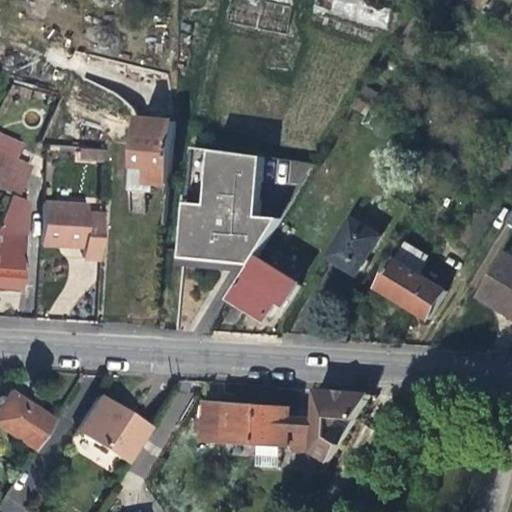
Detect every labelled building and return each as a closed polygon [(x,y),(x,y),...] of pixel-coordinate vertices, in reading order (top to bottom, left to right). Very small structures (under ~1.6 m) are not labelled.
[(398,0),(317,0),(313,14),(389,34),(398,0)] [(415,14),(396,42),(417,55),(422,46),(412,40),(424,21),(415,14)] [(397,145),(407,129),(358,98),(341,124),(356,132),(360,124),(397,145)] [(181,130),(140,126),(136,181),(149,181),(148,196),(174,198),(181,130)] [(86,157),(87,145),(76,145),(75,157),(86,157)] [(87,145),(86,157),(103,158),(104,146),(87,145)] [(257,215),(265,156),(192,146),(182,256),(254,264),(259,256),(283,218),(257,215)] [(435,164),(449,173),(450,172),(458,160),(443,151),(435,164)] [(0,155),(0,190),(9,194),(0,215),(0,286),(21,288),(27,204),(15,197),(28,169),(0,155)] [(98,262),(99,236),(100,214),(86,213),(87,202),(42,201),(40,243),(69,245),(84,245),(83,262),(98,262)] [(489,225),(474,215),(459,239),(474,249),(489,225)] [(352,218),(329,255),(345,266),(357,273),(380,235),(352,218)] [(429,256),(406,242),(379,287),(404,303),(428,318),(446,290),(419,273),(429,256)] [(511,315),(511,254),(508,252),(481,296),(502,309),(511,315)] [(250,271),(254,264),(182,256),(182,264),(197,266),(250,271)] [(250,271),(236,293),(257,306),(273,316),(285,297),(291,301),(302,282),(259,256),(254,264),(250,271)] [(0,427),(34,449),(53,419),(27,402),(8,390),(0,402),(0,427)] [(290,409),(262,408),(260,445),(259,463),(256,467),(278,469),(280,446),(289,447),(292,454),(313,455),(330,465),(373,395),(318,391),(317,411),(290,409)] [(100,394),(77,429),(128,463),(151,427),(120,407),(100,394)] [(204,442),(260,445),(262,408),(237,406),(206,404),(204,442)]
